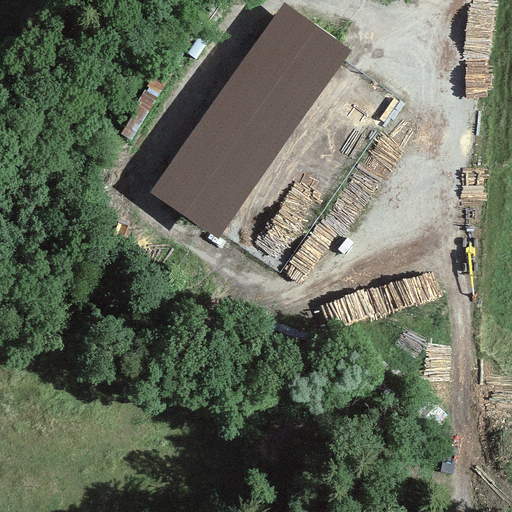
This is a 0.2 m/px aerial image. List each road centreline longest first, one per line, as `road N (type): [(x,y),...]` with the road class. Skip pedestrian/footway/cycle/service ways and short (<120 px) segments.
road 1 (track): [(447,237),(460,338),(461,511)]
road 2 (unclassified): [(480,0),(447,237)]
